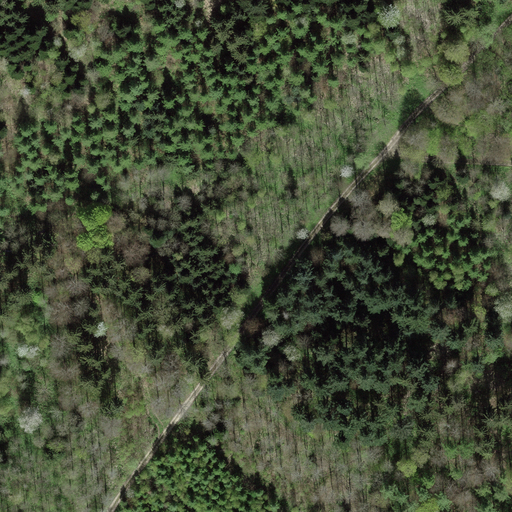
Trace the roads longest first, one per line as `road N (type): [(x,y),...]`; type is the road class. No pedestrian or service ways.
road 1 (track): [(111,511),(333,208),(511,18)]
road 2 (track): [(382,155),(511,163)]
